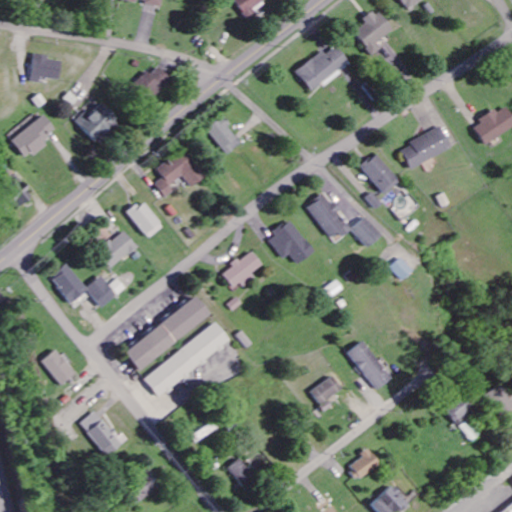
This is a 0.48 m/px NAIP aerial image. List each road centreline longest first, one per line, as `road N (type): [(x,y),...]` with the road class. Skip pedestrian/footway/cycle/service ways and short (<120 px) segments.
road 1 (residential): [(84,348),(271,197),(511,38)]
road 2 (secondary): [(0,260),(326,0)]
road 3 (residential): [(214,511),(12,251)]
road 4 (residential): [(223,80),(167,53),(0,25)]
road 5 (residential): [(257,511),(429,373)]
road 6 (residential): [(223,80),(316,165)]
